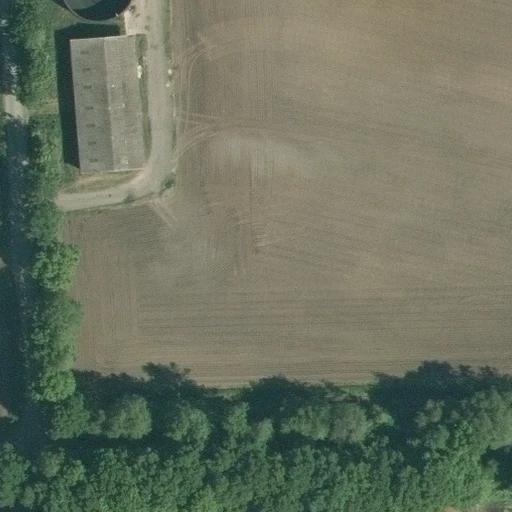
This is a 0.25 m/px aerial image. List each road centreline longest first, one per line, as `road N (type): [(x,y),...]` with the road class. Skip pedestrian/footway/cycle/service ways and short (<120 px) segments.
road 1 (unclassified): [(36,449),(511,448)]
road 2 (unclassified): [(36,449),(3,0)]
